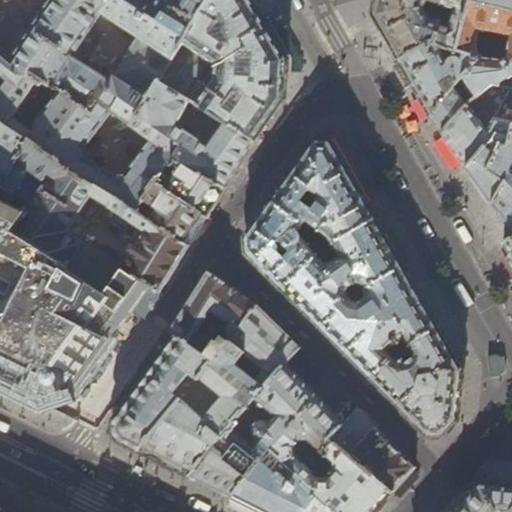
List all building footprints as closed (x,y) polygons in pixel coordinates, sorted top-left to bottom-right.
[(0,0),(0,120),(6,125),(37,77),(93,111),(98,103),(110,109),(110,112),(130,125),(158,82),(172,59),(137,37),(109,82),(71,58),(98,14),(98,13),(106,0),(0,0)] [(172,59),(197,18),(166,0),(106,0),(98,13),(98,14),(137,37),(172,59)] [(271,116),(282,101),(284,60),(259,16),(249,0),(208,0),(197,18),(172,59),(158,82),(189,101),(226,124),(253,140),(271,116)] [(166,0),(197,18),(208,0),(166,0)] [(381,29),(399,60),(434,42),(445,6),(442,4),(443,0),(376,0),(373,15),(376,20),(381,29)] [(443,0),(442,4),(445,6),(434,42),(434,44),(457,52),(458,51),(470,0),(443,0)] [(511,0),(470,0),(458,51),(479,59),(453,87),(466,104),(493,85),(510,90),(511,91),(511,0)] [(430,114),(432,117),(453,87),(479,59),(458,51),(457,52),(434,44),(434,42),(399,60),(410,80),(420,97),(417,99),(417,103),(425,115),(427,115),(430,114)] [(6,125),(27,141),(134,211),(155,184),(174,156),(223,187),(238,164),(253,140),(226,124),(206,148),(174,126),(189,101),(158,82),(130,125),(150,138),(127,171),(113,175),(88,159),(84,148),(110,112),(110,109),(98,103),(93,111),(37,77),(6,125)] [(451,147),(467,170),(493,142),(501,146),(508,149),(511,134),(511,124),(495,120),(510,90),(493,85),(466,104),(442,134),(451,147)] [(436,126),(442,134),(466,104),(453,87),(432,117),(431,119),(436,126)] [(511,91),(510,90),(495,120),(511,124),(511,91)] [(0,186),(1,186),(27,141),(6,125),(0,120),(0,186)] [(495,208),(511,231),(511,134),(508,149),(501,146),(490,172),(505,183),(492,204),(495,208)] [(173,272),(188,247),(134,211),(27,141),(1,186),(31,205),(13,231),(66,266),(66,268),(104,292),(122,268),(149,286),(154,290),(159,293),(173,272)] [(257,265),(282,290),(324,248),(321,246),(319,246),(317,247),(311,241),(308,244),(300,237),(299,234),(298,231),(307,219),(327,234),(331,241),(329,243),(330,245),(375,219),(359,191),(330,141),(315,141),(277,193),(245,238),(246,254),(257,265)] [(471,176),(492,204),(505,183),(490,172),(501,146),(493,142),(467,170),(471,176)] [(174,156),(155,184),(206,217),(215,202),(224,188),(223,187),(174,156)] [(155,184),(134,211),(188,247),(197,232),(206,217),(155,184)] [(128,316),(149,286),(122,268),(104,292),(66,268),(66,266),(13,231),(31,205),(1,186),(0,186),(0,382),(14,390),(40,403),(74,393),(128,316)] [(324,248),(282,290),(297,305),(341,349),(370,379),(402,348),(437,328),(402,267),(375,219),(330,245),(324,248)] [(164,465),(190,477),(282,365),(285,363),(299,347),(275,326),(235,289),(208,271),(188,302),(169,332),(170,332),(174,337),(144,380),(110,426),(113,438),(120,442),(164,465)] [(437,328),(402,348),(370,379),(392,401),(427,436),(442,436),(449,429),(456,420),(461,370),(455,359),(451,353),(437,328)] [(212,489),(231,498),(270,449),(284,432),(304,450),(316,461),(318,462),(334,441),(330,438),(344,424),(325,404),(298,376),(285,363),(282,365),(190,477),(212,489)] [(403,481),(414,468),(389,443),(363,416),(357,410),(344,424),(330,438),(334,441),(392,494),(403,481)] [(376,511),(392,494),(334,441),(318,462),(316,461),(313,464),(327,477),(326,478),(319,477),(298,457),(304,450),(284,432),(270,449),(283,461),(301,477),(302,478),(300,481),(335,511),(376,511)] [(335,511),(300,481),(302,478),(301,477),(294,484),(277,468),(283,461),(270,449),(231,498),(259,511),(335,511)] [(467,498),(454,511),(511,511),(511,487),(480,485),(467,498)]
